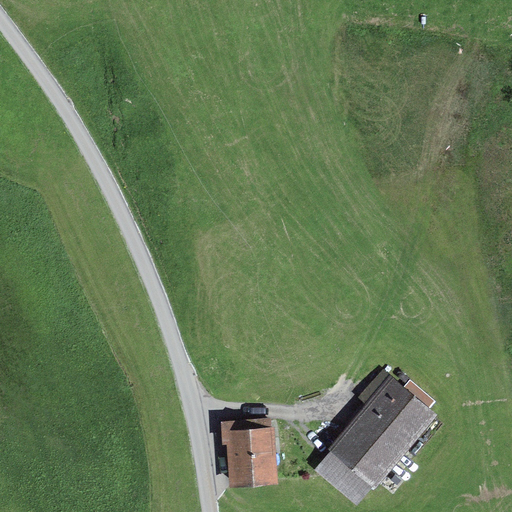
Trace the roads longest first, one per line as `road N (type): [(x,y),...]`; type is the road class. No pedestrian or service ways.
road 1 (unclassified): [(212,511),(149,266),(64,113),(0,26)]
road 2 (track): [(171,350),(296,402),(432,328)]
